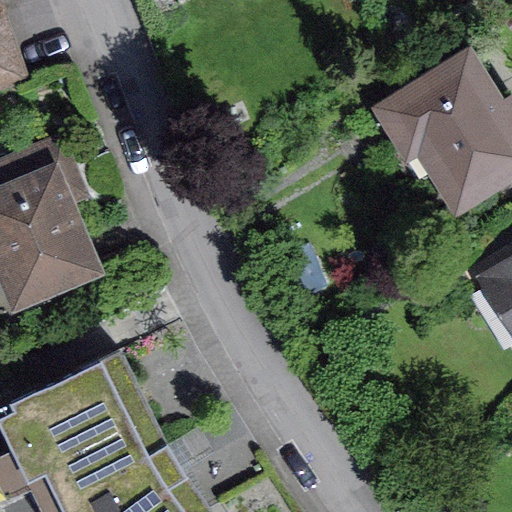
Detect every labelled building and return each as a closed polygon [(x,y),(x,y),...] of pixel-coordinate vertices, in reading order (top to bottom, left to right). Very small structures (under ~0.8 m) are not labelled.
[(0,14),(0,49),(13,45),(2,13),(0,14)] [(0,84),(24,77),(13,45),(0,49),(0,84)] [(468,55),(385,104),(409,145),(421,138),(458,199),(511,166),(511,128),(511,127),(511,105),(507,97),(497,103),(468,55)] [(58,143),(0,167),(0,256),(17,296),(92,265),(54,176),(70,170),(58,143)] [(511,312),(511,264),(490,278),(511,312)] [(214,511),(177,461),(122,348),(0,406),(0,425),(43,511),(214,511)]
